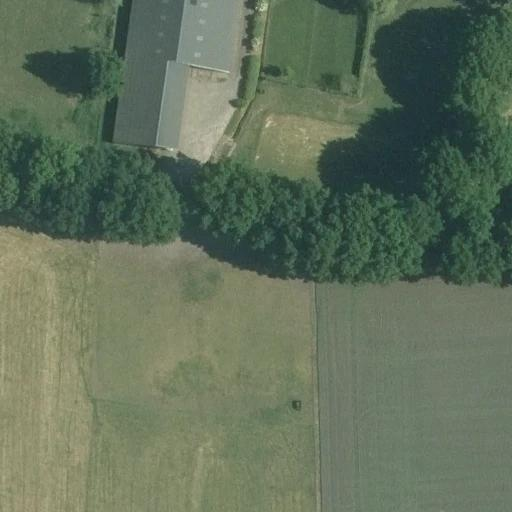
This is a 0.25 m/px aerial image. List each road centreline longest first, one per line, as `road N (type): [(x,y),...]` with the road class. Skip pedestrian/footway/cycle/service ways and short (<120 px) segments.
road 1 (unclassified): [(0,178),(372,248),(444,254)]
road 2 (unclassified): [(444,254),(511,67)]
